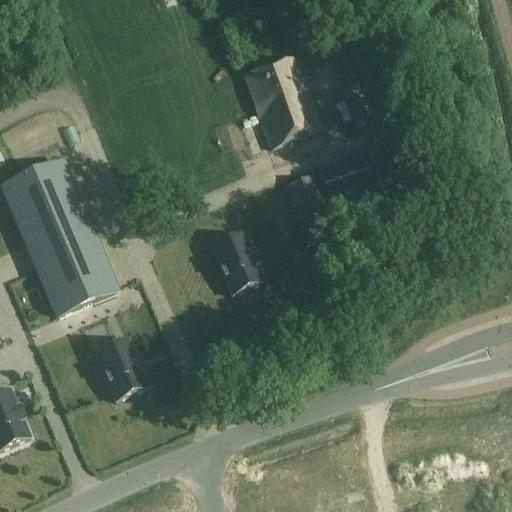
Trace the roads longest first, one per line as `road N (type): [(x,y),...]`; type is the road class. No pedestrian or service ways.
road 1 (unclassified): [(198,453),(434,368)]
road 2 (unclassified): [(65,511),(198,453)]
